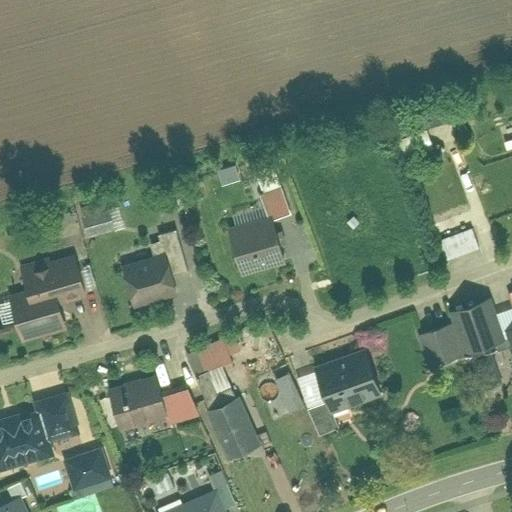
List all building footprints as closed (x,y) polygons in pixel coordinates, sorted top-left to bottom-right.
[(255,198),(263,225),(234,233),(244,270),(284,259),(273,222),(282,220),(274,192),(255,198)] [(81,214),(88,235),(113,227),(107,206),(81,214)] [(470,225),(442,234),(448,255),(477,246),(470,225)] [(153,236),(158,254),(129,262),(139,299),(178,288),(171,262),(182,259),(173,230),(153,236)] [(13,306),(21,330),(76,313),(70,290),(84,286),(77,263),(32,276),(38,298),(13,306)] [(511,313),(499,319),(492,299),(455,313),(459,325),(428,337),(440,369),(511,341),(511,313)] [(216,361),(194,368),(223,452),(262,438),(234,359),(245,356),(236,328),(208,338),(216,361)] [(330,365),(339,394),(387,378),(378,349),(330,365)] [(323,369),(302,378),(326,434),(347,425),(323,369)] [(158,375),(113,392),(123,419),(168,402),(158,375)] [(42,398),(54,438),(92,427),(80,386),(42,398)] [(488,423),(478,396),(453,406),(463,432),(488,423)] [(0,419),(0,471),(58,456),(45,408),(0,419)] [(67,446),(79,491),(114,482),(102,437),(67,446)] [(161,511),(230,511),(228,505),(240,499),(225,466),(211,473),(217,486),(161,511)] [(0,511),(28,511),(21,496),(0,505),(0,511)]
